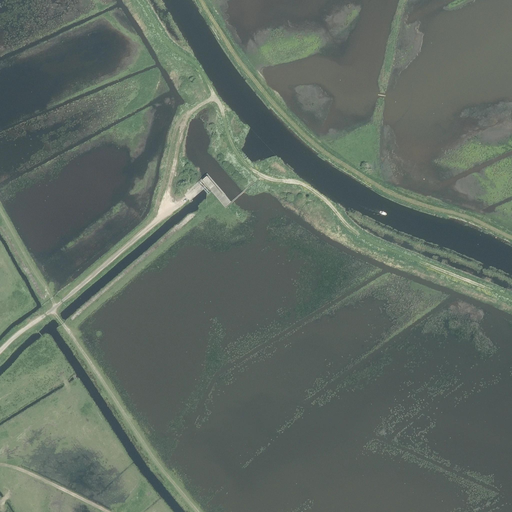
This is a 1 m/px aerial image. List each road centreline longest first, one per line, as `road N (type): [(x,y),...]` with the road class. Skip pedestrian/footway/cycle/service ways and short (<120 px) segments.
road 1 (track): [(140,0),(166,43),(203,73),(247,166),(315,192),(358,238),(511,301)]
road 2 (track): [(511,240),(358,178),(320,152),(285,120),(200,0)]
road 3 (track): [(0,210),(56,316),(197,511)]
road 4 (track): [(0,350),(186,198)]
road 5 (track): [(161,216),(184,117),(214,96)]
